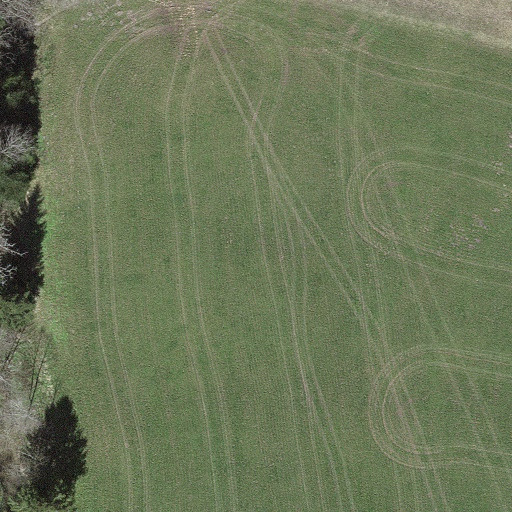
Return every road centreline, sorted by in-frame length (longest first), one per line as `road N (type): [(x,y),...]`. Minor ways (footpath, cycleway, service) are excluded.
road 1 (track): [(0,57),(88,11),(134,0)]
road 2 (track): [(372,0),(511,43)]
